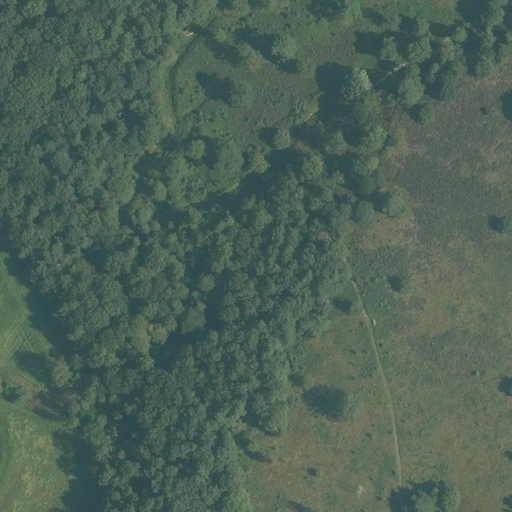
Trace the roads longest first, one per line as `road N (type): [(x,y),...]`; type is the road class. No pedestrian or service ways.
road 1 (track): [(401,511),(387,387),(359,296),(333,244),(295,201)]
road 2 (track): [(295,201),(368,89),(511,2)]
road 3 (track): [(0,178),(30,243),(65,252),(65,276),(111,318)]
